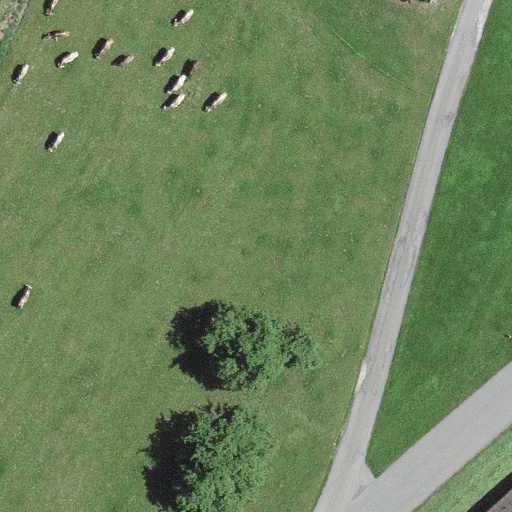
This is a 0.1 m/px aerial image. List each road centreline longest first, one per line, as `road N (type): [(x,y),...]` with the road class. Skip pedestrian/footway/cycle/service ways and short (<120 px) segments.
road 1 (track): [(349,511),(355,448),(481,0)]
road 2 (unclassified): [(511,390),(365,511)]
